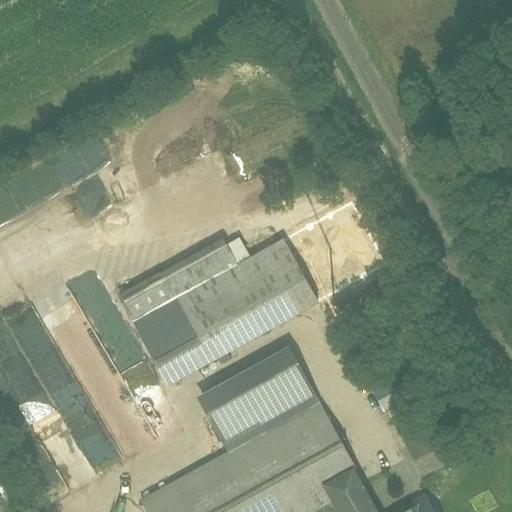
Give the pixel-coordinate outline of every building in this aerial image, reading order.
[(41,161),(49,184),(101,166),(93,143),(41,161)] [(224,243),(120,299),(164,382),(315,303),(281,239),(235,263),(224,243)] [(36,304),(9,316),(35,379),(62,367),(36,304)] [(232,452),(141,504),(145,511),(302,511),(333,494),(343,511),(383,511),(290,352),(203,402),(232,452)] [(383,399),(417,462),(439,450),(405,387),(383,399)] [(397,511),(437,511),(428,495),(397,511)]
